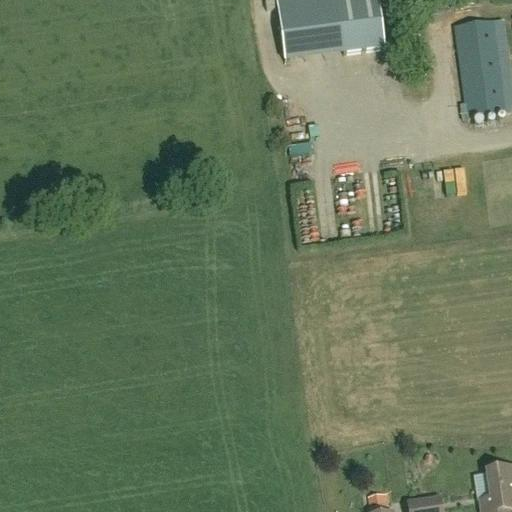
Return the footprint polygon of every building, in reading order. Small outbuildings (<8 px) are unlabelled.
[(384,52),(377,0),(317,0),(276,5),(284,66),(384,52)] [(511,95),(502,23),(454,30),(468,122),(511,115),(511,95)] [(511,511),(511,470),(487,475),(491,502),(480,503),(481,511),(511,511)] [(368,511),(386,509),(384,497),(366,499),(368,511)] [(407,511),(442,511),(441,500),(407,505),(407,511)]
